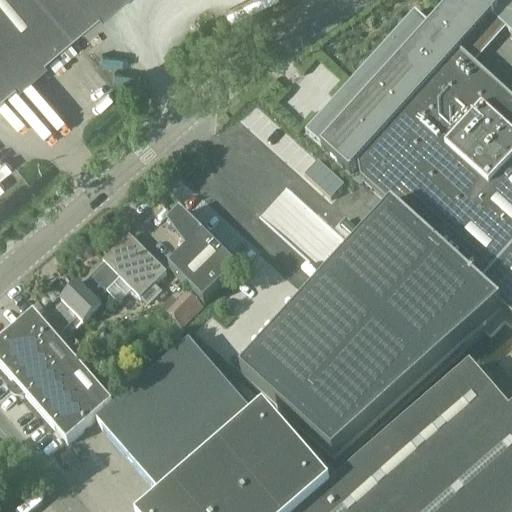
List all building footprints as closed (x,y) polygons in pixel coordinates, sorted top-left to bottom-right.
[(40,0),(0,0),(0,38),(27,70),(69,35),(40,0)] [(40,0),(69,35),(110,0),(40,0)] [(350,174),(357,166),(360,181),(479,289),(511,252),(511,0),(456,0),(431,28),(415,13),(306,134),(350,174)] [(0,93),(27,70),(0,38),(0,93)] [(344,187),(318,163),(304,178),(331,202),(344,187)] [(190,252),(169,272),(181,284),(167,298),(172,303),(187,289),(189,291),(197,300),(205,307),(239,273),(181,215),(180,217),(183,220),(174,229),(190,252)] [(105,266),(82,288),(63,306),(85,327),(102,310),(98,305),(121,283),(142,304),(169,278),(131,240),(105,266)] [(181,332),(205,307),(197,300),(189,291),(165,315),(181,332)] [(117,408),(38,317),(0,350),(0,364),(72,447),(117,408)] [(102,428),(163,499),(255,419),(193,348),(102,428)] [(330,492),(307,511),(511,511),(511,413),(510,415),(471,370),(330,492)] [(307,511),(330,492),(265,416),(154,511),(307,511)]
